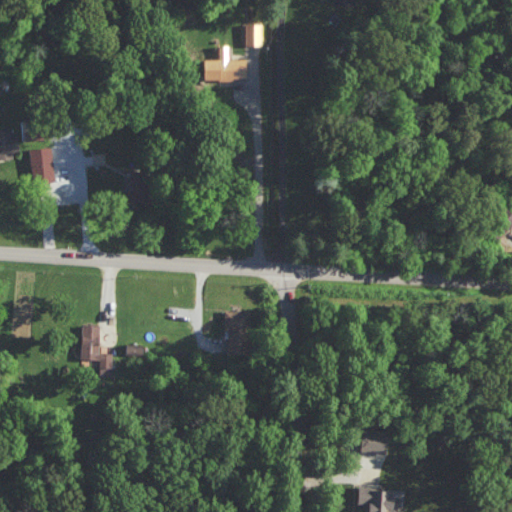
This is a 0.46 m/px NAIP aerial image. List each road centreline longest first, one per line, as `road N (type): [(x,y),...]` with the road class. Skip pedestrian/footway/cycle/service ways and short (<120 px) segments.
road 1 (tertiary): [(511,287),(0,256)]
road 2 (residential): [(295,511),(297,440),(281,268)]
